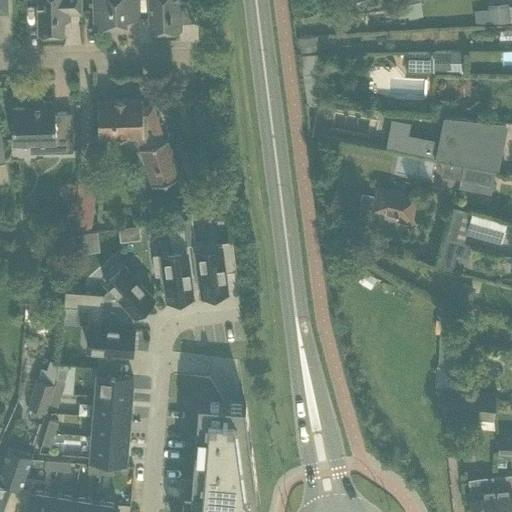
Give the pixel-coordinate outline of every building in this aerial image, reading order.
[(82,13),(81,0),(37,0),(38,32),(64,32),(64,15),(69,15),(69,13),(82,13)] [(138,18),(137,0),(93,0),(94,25),(110,24),(110,30),(126,30),(126,18),(138,18)] [(193,1),(193,0),(149,0),(150,29),(180,28),(179,1),(193,1)] [(509,7),(488,9),(490,23),(510,21),(509,7)] [(331,47),(330,35),(299,37),(301,54),(318,53),(317,48),(331,47)] [(318,53),(301,54),(298,54),(306,104),(325,105),(318,53)] [(97,100),(98,120),(99,137),(142,135),(145,147),(140,148),(152,185),(179,177),(167,139),(164,141),(153,105),(142,105),(142,98),(97,100)] [(12,108),(12,128),(13,143),(44,142),(44,152),(72,151),(71,112),(55,113),(55,101),(40,101),(40,107),(12,108)] [(443,104),(429,103),(428,115),(442,116),(443,104)] [(321,132),(319,106),(310,107),(312,133),(321,132)] [(390,120),(385,148),(434,157),(463,163),(495,169),(495,167),(504,123),(505,121),(444,115),(438,140),(408,134),(410,124),(390,120)] [(463,163),(458,187),(491,192),(495,169),(463,163)] [(419,195),(378,183),(371,209),(385,214),(384,217),(410,224),(419,195)] [(456,239),(464,210),(451,206),(443,236),(456,239)] [(91,231),(93,216),(75,214),(73,233),(91,231)] [(165,252),(152,254),(155,274),(160,274),(162,292),(167,292),(168,298),(192,295),(182,219),(168,221),(172,251),(165,252)] [(71,244),(72,234),(63,233),(62,243),(71,244)] [(208,242),(191,244),(197,289),(202,288),(203,293),(226,290),(224,272),(236,270),(232,240),(220,241),(220,240),(208,242)] [(113,266),(102,276),(136,313),(153,297),(120,260),(113,266)] [(103,309),(104,294),(64,291),(63,305),(90,308),(103,309)] [(435,387),(441,388),(440,383),(459,386),(462,367),(453,366),(457,310),(440,309),(438,336),(443,336),(440,366),(437,365),(435,387)] [(89,324),(87,347),(132,351),(134,327),(89,324)] [(45,412),(54,383),(58,372),(42,367),(38,378),(37,378),(27,406),(45,412)] [(131,396),(133,375),(97,372),(95,393),(131,396)] [(57,377),(53,389),(61,392),(65,380),(57,377)] [(462,415),(461,390),(459,390),(459,386),(440,383),(441,388),(443,413),(462,415)] [(58,404),(61,392),(53,389),(49,401),(58,404)] [(496,394),(464,390),(461,390),(462,415),(493,419),(496,394)] [(129,416),(131,396),(95,393),(94,414),(129,416)] [(184,486),(182,511),(250,511),(252,503),(258,504),(245,402),(198,398),(191,486),(184,486)] [(128,437),(129,416),(94,414),(92,434),(128,437)] [(50,417),(46,429),(55,432),(59,420),(50,417)] [(34,443),(40,424),(30,421),(24,439),(34,443)] [(51,444),(55,432),(46,429),(42,441),(51,444)] [(126,458),(128,437),(92,434),(90,455),(126,458)] [(511,436),(498,437),(498,453),(511,453),(511,436)] [(21,488),(32,454),(7,446),(0,468),(0,511),(7,494),(10,484),(21,488)] [(57,468),(58,459),(46,458),(45,467),(57,468)] [(71,460),(58,459),(57,468),(70,469),(71,460)] [(101,463),(101,462),(89,461),(88,470),(100,471),(101,463)] [(100,471),(100,473),(113,474),(113,470),(114,464),(101,463),(100,471)] [(511,511),(511,473),(501,475),(504,499),(498,500),(498,504),(495,504),(495,511),(511,511)] [(504,499),(501,475),(469,479),(471,491),(469,491),(470,504),(471,511),(495,511),(495,504),(498,504),(498,500),(504,499)] [(49,511),(52,493),(31,489),(26,511),(49,511)] [(71,511),(74,496),(52,493),(49,511),(71,511)] [(93,511),(96,500),(74,496),(71,511),(93,511)] [(116,511),(118,503),(96,500),(93,511),(116,511)]
